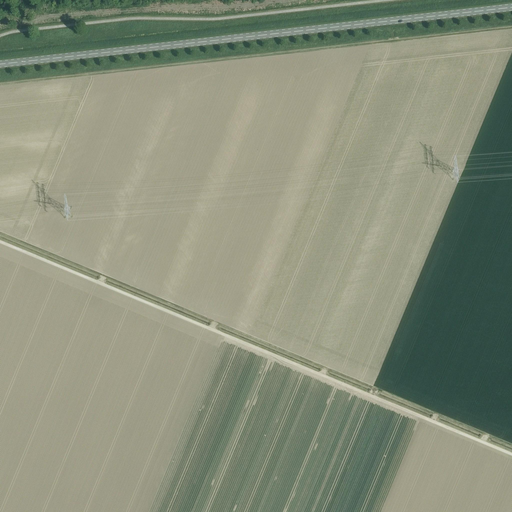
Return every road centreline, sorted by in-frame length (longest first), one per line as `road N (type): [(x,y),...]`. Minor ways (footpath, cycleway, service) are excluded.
road 1 (track): [(0,242),(511,454)]
road 2 (primary): [(0,64),(511,7)]
